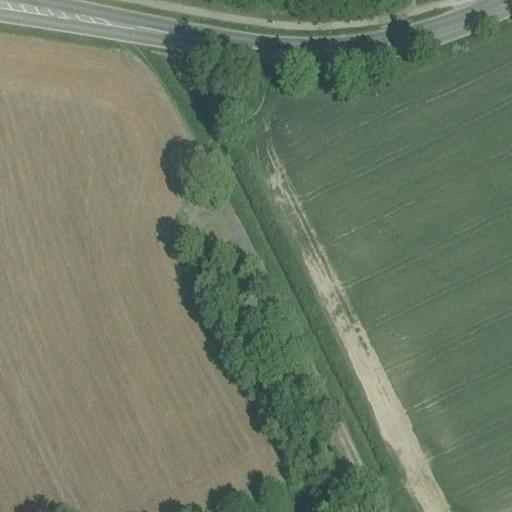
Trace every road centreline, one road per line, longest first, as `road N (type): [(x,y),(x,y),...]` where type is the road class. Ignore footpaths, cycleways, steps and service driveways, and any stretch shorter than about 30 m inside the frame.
road 1 (secondary): [(0,7),(304,56),(391,47),(509,0)]
road 2 (track): [(381,511),(235,220)]
